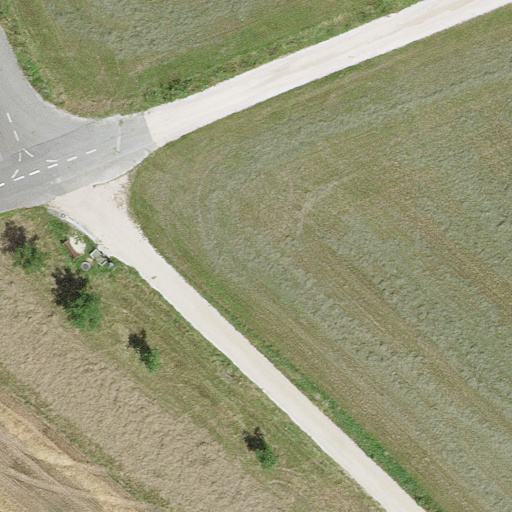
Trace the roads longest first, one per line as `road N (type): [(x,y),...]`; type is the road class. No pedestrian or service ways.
road 1 (track): [(457,0),(31,170),(79,195),(406,511)]
road 2 (residential): [(0,88),(31,170),(0,182)]
